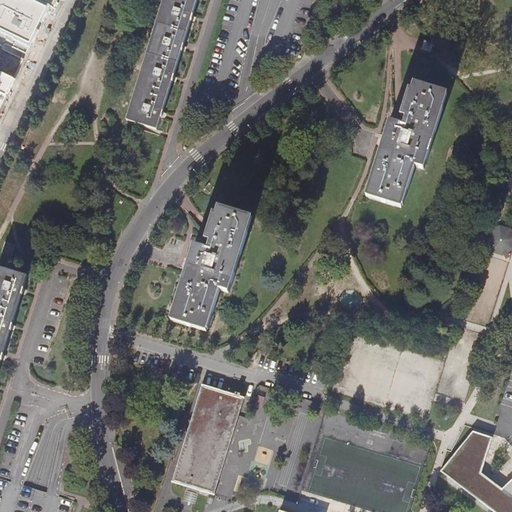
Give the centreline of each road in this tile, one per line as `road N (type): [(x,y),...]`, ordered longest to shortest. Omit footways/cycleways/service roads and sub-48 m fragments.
road 1 (residential): [(402,0),(196,158),(152,209),(112,279)]
road 2 (residential): [(112,279),(98,396),(121,511)]
road 3 (residential): [(112,279),(50,262),(0,425)]
road 4 (unclassified): [(68,0),(0,140)]
